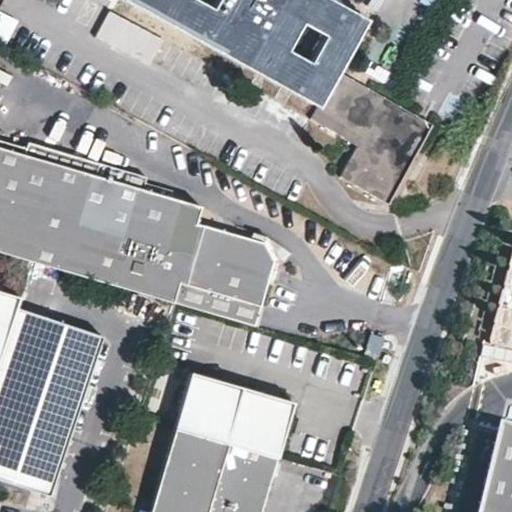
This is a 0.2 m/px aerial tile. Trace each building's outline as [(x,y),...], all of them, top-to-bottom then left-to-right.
[(340,0),(132,0),(128,9),(316,110),(338,70),(368,15),(340,0)] [(93,36),(149,63),(162,37),(105,10),(93,36)] [(0,39),(3,41),(15,20),(0,11),(0,39)] [(430,123),(338,70),(316,110),(310,118),(356,143),(338,176),(386,203),(430,123)] [(271,254),(266,246),(261,237),(194,217),(198,200),(0,141),(0,249),(31,259),(171,300),(178,276),(257,300),(271,254)] [(261,237),(266,246),(271,254),(275,241),(261,237)] [(251,323),(257,300),(178,276),(171,300),(174,301),(251,323)] [(0,346),(14,305),(18,294),(0,288),(0,346)] [(0,476),(46,492),(100,334),(14,305),(0,346),(0,476)] [(511,347),(492,342),(488,356),(511,363),(511,347)] [(172,425),(275,455),(291,399),(189,369),(172,425)] [(511,511),(511,422),(508,421),(485,511),(511,511)] [(257,511),(275,455),(172,425),(146,511),(257,511)]
